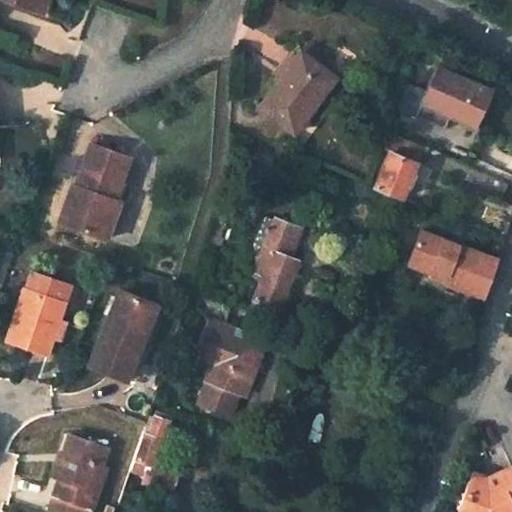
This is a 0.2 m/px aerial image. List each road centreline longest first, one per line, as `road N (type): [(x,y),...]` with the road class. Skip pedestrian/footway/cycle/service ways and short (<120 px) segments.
road 1 (residential): [(511,272),(423,511)]
road 2 (residential): [(82,90),(203,45),(221,0)]
road 3 (residential): [(404,0),(511,56)]
